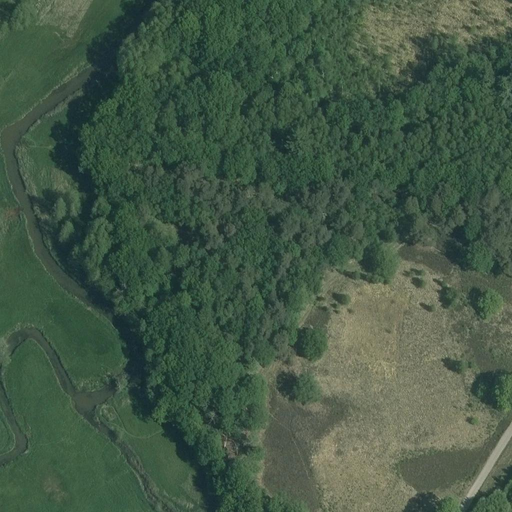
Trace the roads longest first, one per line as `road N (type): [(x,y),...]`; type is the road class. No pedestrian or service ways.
road 1 (track): [(76,151),(195,179),(511,208)]
road 2 (track): [(480,202),(328,279),(253,383),(171,428)]
